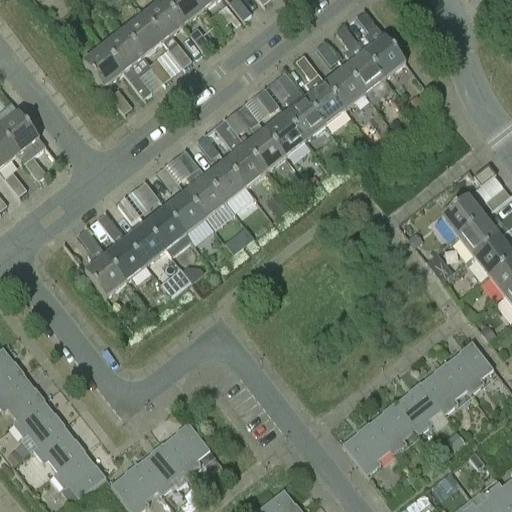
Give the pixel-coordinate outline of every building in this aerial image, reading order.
[(183,32),(203,16),(189,0),(167,0),(161,5),(183,32)] [(189,0),(203,16),(223,0),(222,0),(189,0)] [(268,0),(254,0),(262,10),(271,4),(268,0)] [(237,2),(229,8),(243,26),(251,19),(237,2)] [(171,41),(183,32),(161,5),(141,21),(163,48),(182,73),(191,66),(171,41)] [(364,16),(356,23),(368,38),(363,42),(371,52),(364,57),(363,58),(384,85),(404,68),(383,42),(378,35),(378,34),(364,16)] [(217,18),(209,24),(223,42),(231,35),(217,18)] [(143,63),(163,48),(141,21),(122,36),(143,63)] [(345,32),(336,38),(350,56),(345,60),(349,65),(341,71),(343,74),(364,100),(384,85),(363,58),(364,57),(358,49),(345,32)] [(197,33),(189,40),(202,57),(211,51),(197,33)] [(151,73),(149,71),(143,63),(122,36),(102,52),(123,79),(143,104),(152,98),(139,83),(151,73)] [(331,71),(338,65),(325,47),(316,54),(331,71)] [(102,95),(123,79),(102,52),(81,68),(102,95)] [(305,63),(296,69),(311,87),(306,91),(311,98),(305,103),(303,105),(324,131),(344,116),(323,89),(324,88),(305,63)] [(149,71),(151,73),(163,88),(171,82),(158,65),(149,71)] [(324,88),(323,89),(344,116),(364,100),(343,74),(324,88)] [(286,106),(292,114),(283,120),(304,147),(324,131),(303,105),(305,103),(285,78),(277,85),(291,102),(286,106)] [(270,119),(278,112),(265,94),(256,101),(270,119)] [(109,102),(123,119),(131,113),(118,96),(109,102)] [(425,111),(418,100),(406,109),(413,119),(425,111)] [(11,108),(0,116),(0,136),(20,160),(18,161),(24,169),(33,162),(46,152),(40,144),(19,118),(11,108)] [(237,116),(257,141),(243,152),(264,178),(284,163),(263,136),(264,135),(245,110),(237,116)] [(394,133),(402,127),(396,119),(388,125),(394,133)] [(284,163),(304,147),(283,120),(264,135),(263,136),(284,163)] [(230,149),(239,143),(225,125),(216,132),(230,149)] [(0,175),(18,161),(20,160),(0,136),(0,175)] [(211,165),(219,158),(205,141),(197,147),(211,165)] [(244,194),(264,178),(243,152),(224,167),(244,194)] [(204,183),(205,182),(185,156),(177,163),(191,180),(187,184),(193,192),(184,199),(205,225),(225,209),(204,183)] [(33,162),(24,169),(38,187),(46,180),(33,162)] [(204,183),(225,209),(244,194),(224,167),(205,182),(204,183)] [(481,191),(496,180),(488,170),(473,182),(481,191)] [(171,196),(179,190),(165,173),(157,179),(171,196)] [(4,185),(18,202),(26,196),(13,178),(4,185)] [(305,187),(309,193),(318,185),(314,180),(305,187)] [(151,212),(159,205),(145,188),(137,194),(151,212)] [(485,208),(492,216),(510,202),(503,194),(485,208)] [(185,241),(205,225),(184,199),(164,214),(185,241)] [(468,202),(441,223),(457,244),(484,223),(468,202)] [(131,228),(139,221),(126,203),(117,210),(131,228)] [(290,212),(284,205),(271,215),(277,223),(290,212)] [(190,248),(185,241),(164,214),(144,230),(165,256),(170,263),(190,248)] [(496,222),(488,228),(484,223),(457,244),(473,264),(500,243),(499,242),(511,232),(511,218),(501,227),(496,222)] [(105,219),(97,225),(117,251),(106,260),(104,261),(125,288),(145,272),(124,246),(126,244),(105,219)] [(145,272),(165,256),(144,230),(126,244),(124,246),(145,272)] [(104,261),(106,260),(99,252),(86,234),(77,241),(91,258),(88,261),(91,271),(84,277),(104,304),(125,288),(104,261)] [(417,238),(410,244),(416,252),(423,246),(417,238)] [(233,261),(243,253),(235,241),(225,249),(233,261)] [(511,258),(500,243),(473,264),(488,284),(511,265),(511,258)] [(511,297),(511,265),(488,284),(504,303),(511,297)] [(170,303),(179,296),(169,284),(160,290),(170,303)] [(488,346),(495,340),(487,331),(480,336),(488,346)] [(446,370),(467,397),(467,396),(470,401),(484,390),(481,385),(493,376),(472,349),(446,370)] [(3,353),(0,355),(0,398),(23,380),(3,353)] [(420,390),(441,417),(441,416),(445,421),(459,410),(455,405),(467,397),(446,370),(420,390)] [(44,405),(23,380),(0,398),(0,413),(2,417),(6,413),(16,425),(17,427),(44,405)] [(395,410),(415,437),(419,441),(433,430),(429,426),(441,417),(420,390),(395,410)] [(17,427),(16,425),(11,428),(23,443),(27,440),(36,451),(37,452),(64,431),(44,405),(17,427)] [(369,430),(393,461),(407,450),(403,446),(415,437),(395,410),(369,430)] [(189,429),(162,450),(183,476),(186,480),(200,469),(197,465),(209,455),(189,429)] [(343,450),(367,481),(380,471),(377,467),(389,457),(392,462),(393,461),(369,430),(343,450)] [(84,457),(64,431),(37,452),(36,451),(32,454),(43,469),(47,465),(57,477),(57,478),(84,457)] [(451,456),(460,448),(453,439),(444,447),(451,456)] [(162,450),(137,470),(157,496),(157,497),(160,501),(174,490),(171,486),(183,476),(162,450)] [(7,462),(13,470),(22,464),(15,456),(7,462)] [(57,478),(57,477),(53,480),(64,494),(68,491),(78,504),(105,483),(84,457),(57,478)] [(475,458),(469,463),(477,474),(484,469),(475,458)] [(146,505),(157,497),(157,496),(137,470),(110,490),(127,511),(145,511),(149,509),(146,505)] [(511,507),(511,477),(509,480),(511,483),(511,485),(501,494),(511,507)] [(449,479),(439,487),(445,494),(455,486),(449,479)] [(407,488),(402,482),(397,486),(401,492),(407,488)] [(511,511),(511,507),(501,494),(498,489),(483,500),(487,505),(477,511),(511,511)] [(296,511),(284,495),(262,511),(296,511)] [(192,501),(198,509),(204,505),(198,497),(192,501)]
